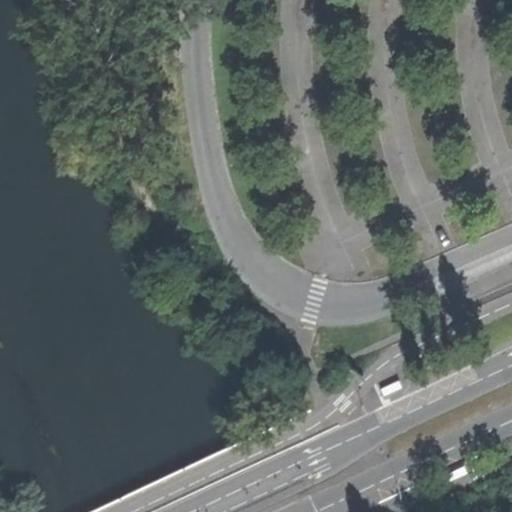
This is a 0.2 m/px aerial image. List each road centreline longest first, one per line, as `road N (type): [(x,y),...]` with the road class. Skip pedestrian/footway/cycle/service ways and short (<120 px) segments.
road 1 (secondary): [(511,367),(204,511)]
road 2 (secondary): [(314,511),(511,421)]
